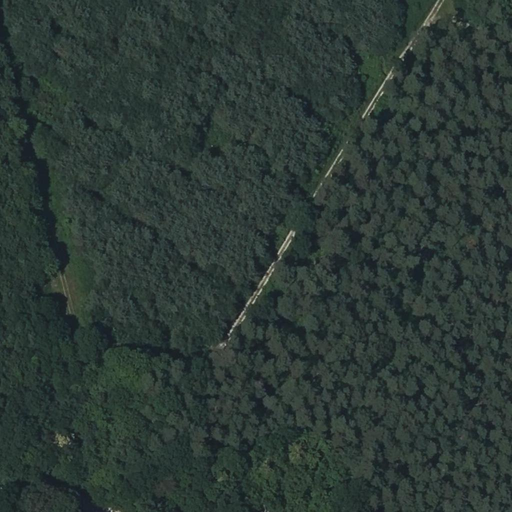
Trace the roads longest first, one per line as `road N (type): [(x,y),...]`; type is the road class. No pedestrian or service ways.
road 1 (track): [(441,0),(231,335),(186,358),(85,369),(0,415)]
road 2 (track): [(0,30),(114,497)]
road 3 (track): [(231,335),(114,497),(175,511)]
